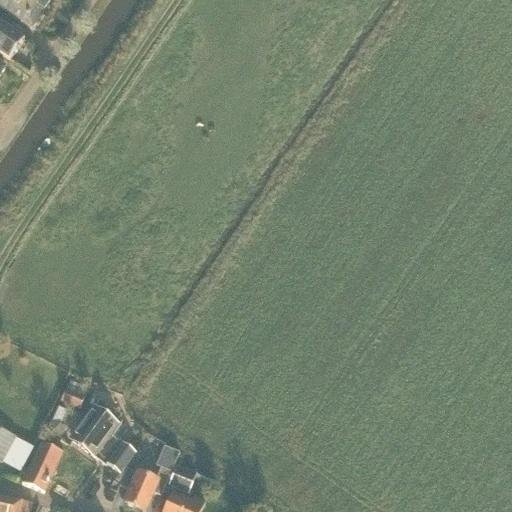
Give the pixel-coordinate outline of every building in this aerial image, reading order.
[(0,0),(0,9),(32,31),(54,0),(0,0)] [(0,55),(10,63),(25,42),(0,24),(0,55)] [(89,391),(69,383),(60,402),(80,411),(89,391)] [(74,444),(92,458),(95,453),(98,455),(111,437),(119,443),(127,432),(101,413),(93,423),(87,419),(76,432),(80,435),(74,444)] [(0,463),(2,464),(15,439),(0,430),(0,463)] [(23,487),(44,496),(63,455),(41,446),(23,487)] [(123,446),(107,467),(117,474),(134,453),(123,446)] [(172,473),(176,463),(164,458),(160,468),(172,473)] [(189,497),(197,477),(177,468),(169,488),(189,497)] [(125,506),(138,511),(146,511),(153,496),(161,499),(171,475),(161,471),(156,483),(138,475),(125,506)] [(192,504),(172,495),(164,511),(202,511),(205,505),(194,500),(192,504)] [(0,511),(29,511),(32,505),(0,497),(0,511)]
